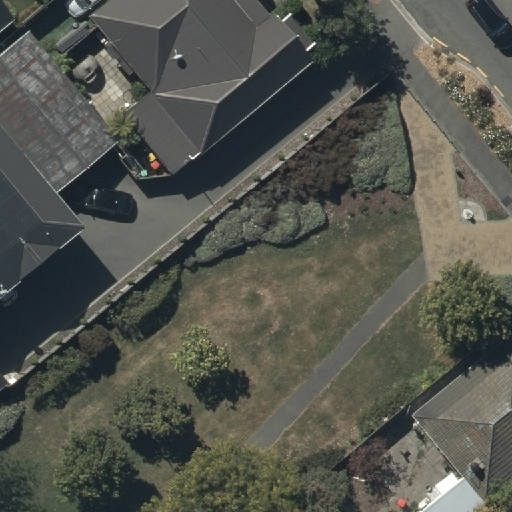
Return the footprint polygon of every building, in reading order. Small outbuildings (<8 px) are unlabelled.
[(273,28),(250,0),(111,0),(85,22),(144,93),(117,116),(170,179),(315,57),(283,19),(273,28)] [(0,27),(10,20),(0,8),(0,27)] [(28,35),(0,58),(0,131),(53,197),(117,144),(28,35)] [(0,141),(0,382),(0,381),(0,301),(79,235),(0,141)] [(511,337),(407,425),(450,477),(417,504),(422,510),(420,511),(490,511),(496,508),(492,503),(511,485),(511,337)]
